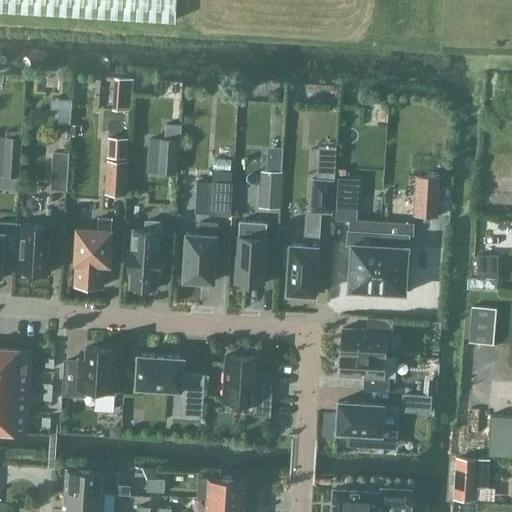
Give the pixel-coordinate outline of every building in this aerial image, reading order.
[(0,0),(0,12),(170,22),(171,0),(0,0)] [(268,91),(268,101),(278,101),(279,91),(268,91)] [(60,101),(60,118),(68,118),(68,102),(60,101)] [(159,139),(157,171),(176,172),(178,140),(179,140),(180,124),(165,123),(164,139),(159,139)] [(21,138),(5,137),(3,174),(19,175),(21,138)] [(108,137),(107,155),(126,156),(127,138),(108,137)] [(68,153),(54,152),(52,188),(65,189),(68,153)] [(107,160),(105,192),(125,193),(127,161),(107,160)] [(213,170),(212,183),(232,184),(233,172),(213,170)] [(265,207),(280,208),(283,171),(267,170),(265,207)] [(416,176),(414,215),(437,216),(439,177),(416,176)] [(338,177),(335,218),(356,219),(359,178),(338,177)] [(312,179),(311,211),(331,212),(333,180),(312,179)] [(210,215),(230,216),(232,184),(212,183),(210,215)] [(76,226),(74,262),(75,262),(74,284),(102,286),(103,264),(110,264),(112,228),(111,228),(112,218),(98,217),(97,227),(76,226)] [(127,272),(131,272),(131,286),(135,286),(134,290),(150,291),(151,287),(155,287),(155,274),(159,274),(161,251),(157,251),(158,233),(161,233),(161,221),(145,220),(145,230),(134,230),(133,250),(129,249),(127,272)] [(238,236),(235,282),(263,283),(266,238),(267,222),(239,220),(238,236)] [(0,221),(0,276),(1,276),(3,247),(14,248),(16,223),(0,221)] [(186,233),(183,279),(186,280),(186,284),(200,285),(201,281),(213,281),(217,223),(200,222),(199,234),(186,233)] [(17,271),(21,271),(21,274),(37,274),(37,272),(49,273),(52,225),(20,223),(17,271)] [(306,245),(289,244),(289,248),(285,248),(284,265),(288,265),(286,293),(294,293),(294,298),(307,298),(307,294),(315,294),(318,231),(307,230),(306,245)] [(348,231),(347,242),(351,242),(348,289),(377,291),(379,245),(379,233),(348,231)] [(379,245),(377,291),(405,293),(405,291),(406,262),(411,262),(412,249),(407,249),(408,234),(379,233),(379,245)] [(497,279),(498,255),(477,254),(476,279),(468,278),(467,290),(496,290),(497,279)] [(496,309),(470,307),(468,343),(493,345),(496,309)] [(343,327),(341,352),(385,354),(387,332),(393,332),(394,318),(368,316),(367,329),(343,327)] [(63,394),(85,395),(85,388),(98,389),(98,393),(111,393),(112,390),(116,390),(118,348),(86,346),(85,363),(77,363),(77,362),(65,361),(63,394)] [(0,347),(0,355),(0,368),(31,370),(32,349),(0,347)] [(385,354),(341,352),(340,376),(364,377),(363,390),(389,392),(390,378),(384,377),(385,354)] [(189,402),(202,402),(204,374),(183,373),(184,356),(137,353),(135,387),(189,390),(189,402)] [(255,402),(254,414),(269,415),(271,386),(257,385),(259,357),(225,355),(223,400),(255,402)] [(0,368),(0,389),(29,391),(31,370),(0,368)] [(44,384),(44,392),(52,392),(52,384),(44,384)] [(0,389),(0,410),(28,412),(29,391),(0,389)] [(52,392),(44,392),(43,400),(51,400),(52,392)] [(404,394),(403,409),(430,411),(431,395),(412,394),(404,394)] [(338,400),(336,431),(349,431),(348,436),(348,446),(387,448),(388,434),(381,434),(383,403),(338,400)] [(0,410),(0,431),(27,433),(28,412),(0,410)] [(511,416),(491,416),(489,457),(511,457),(511,416)] [(111,427),(111,438),(121,439),(122,428),(111,427)] [(470,434),(457,433),(455,458),(485,460),(486,441),(470,440),(470,434)] [(455,458),(452,499),(477,500),(478,488),(490,489),(492,461),(485,460),(455,458)] [(66,469),(65,491),(103,493),(130,494),(131,486),(110,485),(111,471),(104,471),(66,469)] [(146,490),(155,491),(156,478),(147,477),(146,490)] [(206,499),(244,501),(246,479),(207,477),(207,478),(206,499)] [(156,478),(155,491),(164,491),(165,478),(156,478)] [(377,494),(377,492),(333,489),(331,511),(376,511),(377,504),(410,506),(411,490),(381,488),(381,495),(377,494)] [(65,491),(64,511),(82,511),(101,511),(103,493),(65,491)] [(206,499),(205,511),(243,511),(244,501),(206,499)]
